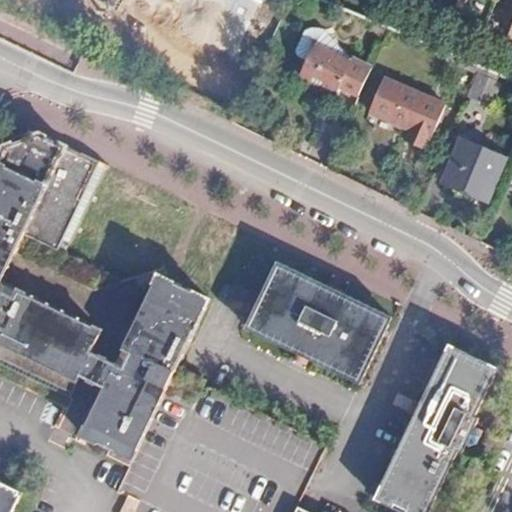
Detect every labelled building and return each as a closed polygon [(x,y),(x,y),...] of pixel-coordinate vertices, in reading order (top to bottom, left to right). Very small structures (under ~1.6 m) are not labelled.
[(264,0),(81,0),(229,72),(264,0)] [(414,0),(440,11),(445,0),(475,0),(466,22),(490,32),(504,0),(414,0)] [(387,34),(375,29),(369,42),(380,47),(387,34)] [(308,59),(319,38),(307,32),(296,53),(308,59)] [(357,49),(322,33),(301,79),(336,96),(341,86),(362,97),(381,57),(359,46),(357,49)] [(456,94),(396,67),(382,101),(423,120),(418,131),(434,138),(439,127),(442,128),(456,94)] [(500,77),(483,70),(472,94),(495,105),(507,80),(500,77)] [(35,130),(7,139),(0,152),(0,354),(72,390),(79,376),(91,351),(102,330),(2,280),(68,145),(35,130)] [(510,160),(463,141),(446,183),(493,203),(510,160)] [(2,280),(102,330),(91,351),(115,363),(153,284),(169,279),(165,267),(121,280),(65,253),(108,164),(68,145),(2,280)] [(263,294),(246,329),(297,354),(309,360),(360,386),(369,369),(390,325),(393,318),(345,294),(347,289),(328,280),(326,284),(278,261),(263,294)] [(153,284),(115,363),(103,388),(92,411),(81,434),(132,461),(178,367),(211,298),(171,279),(169,279),(153,284)] [(419,403),(412,416),(371,500),(395,511),(428,511),(458,452),(462,454),(466,445),(474,449),(484,429),(477,425),(481,417),(476,415),(499,367),(475,356),(469,353),(449,343),(419,403)] [(115,363),(91,351),(79,376),(103,388),(115,363)] [(0,354),(0,365),(68,398),(72,390),(0,354)] [(309,360),(297,354),(293,362),(305,368),(306,367),(309,360)] [(132,461),(128,468),(122,481),(132,486),(124,504),(136,510),(135,511),(226,511),(272,420),(210,389),(205,398),(199,396),(206,381),(178,367),(132,461)] [(419,403),(411,399),(404,412),(412,416),(419,403)] [(327,447),(272,420),(226,511),(294,511),(297,508),(327,447)] [(0,511),(12,511),(22,494),(0,483),(0,511)]
